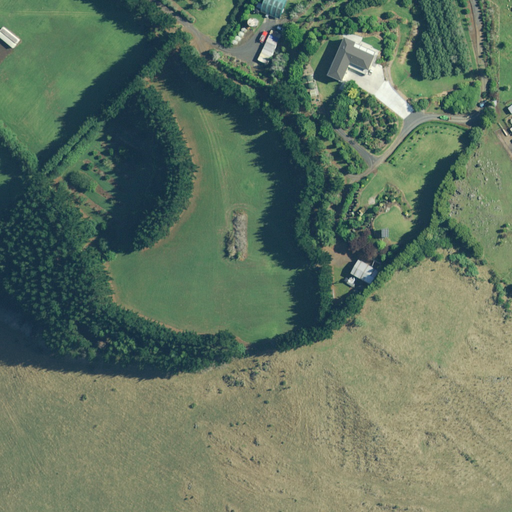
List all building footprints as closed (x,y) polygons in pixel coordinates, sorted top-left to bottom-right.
[(265,0),(261,11),(279,20),(287,1),(285,0),(265,0)] [(253,32),(250,30),(243,37),(246,40),(253,32)] [(344,81),(357,49),(355,48),(357,43),(348,40),(333,76),(344,81)] [(380,271),(359,260),(352,274),(372,285),(380,271)] [(362,292),(366,287),(360,282),(356,287),(351,293),(347,298),(343,303),(348,308),(353,302),(357,297),(362,292)]
